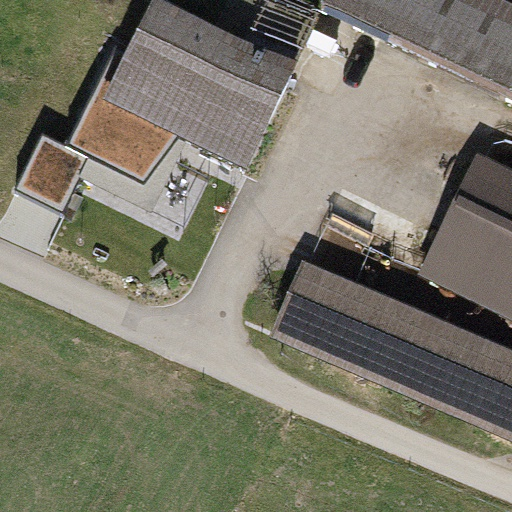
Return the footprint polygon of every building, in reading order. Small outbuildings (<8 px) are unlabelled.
[(293,68),(153,0),(152,0),(98,111),(238,180),(293,68)] [(511,7),(496,0),(318,0),(316,6),(511,100),(511,7)] [(511,175),(471,157),(412,285),(511,330),(511,175)] [(20,191),(4,230),(50,248),(65,208),(20,191)] [(511,356),(301,260),(270,341),(511,444),(511,356)]
